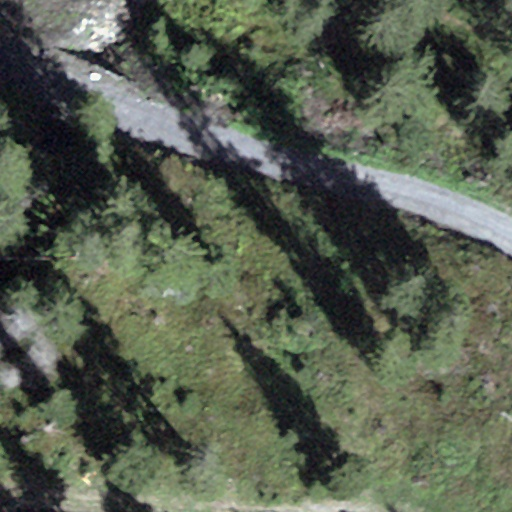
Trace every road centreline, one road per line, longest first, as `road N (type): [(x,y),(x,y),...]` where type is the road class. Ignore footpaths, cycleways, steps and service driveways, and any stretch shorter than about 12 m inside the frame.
road 1 (track): [(511,234),(452,197),(122,105),(0,59)]
road 2 (track): [(157,511),(8,498),(0,504)]
